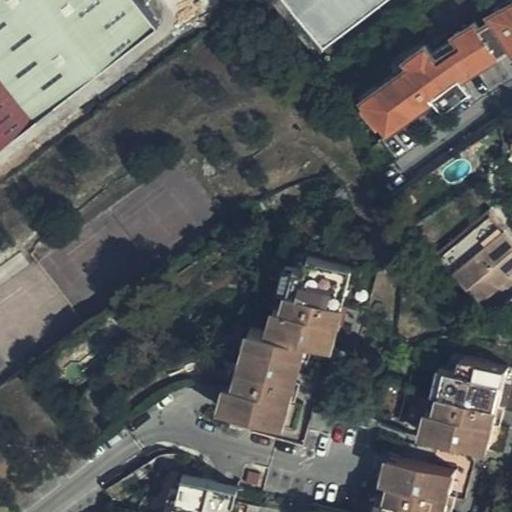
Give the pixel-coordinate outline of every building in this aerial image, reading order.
[(137,0),(0,0),(0,145),(156,25),(137,0)] [(293,0),(334,52),(404,0),(293,0)] [(511,47),(511,0),(490,0),(506,50),(511,47)] [(380,131),(504,57),(480,17),(434,44),(356,91),(380,131)] [(437,253),(440,257),(492,215),(504,230),(508,227),(492,207),(437,253)] [(511,239),(504,230),(492,215),(440,257),(480,305),(505,284),(511,277),(511,239)] [(299,252),(276,333),(307,342),(329,348),(353,265),(299,252)] [(511,314),(495,323),(499,327),(511,323),(511,322),(511,314)] [(307,342),(276,333),(250,325),(227,411),(283,426),(307,342)] [(488,451),(510,367),(466,355),(463,369),(452,366),(434,437),(488,451)] [(446,511),(457,470),(404,456),(388,511),(446,511)] [(259,487),(262,474),(248,472),(246,485),(259,487)] [(232,511),(238,487),(184,473),(173,511),(232,511)]
